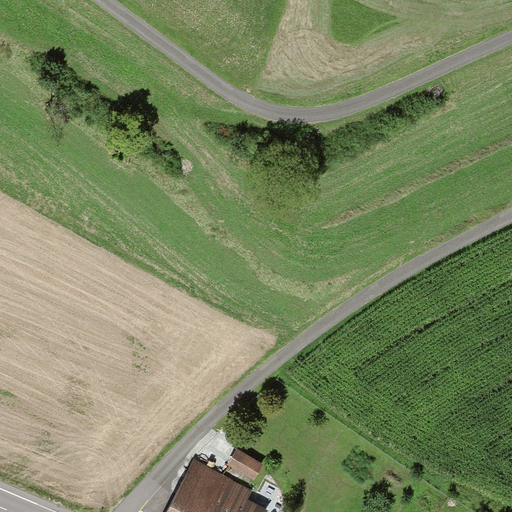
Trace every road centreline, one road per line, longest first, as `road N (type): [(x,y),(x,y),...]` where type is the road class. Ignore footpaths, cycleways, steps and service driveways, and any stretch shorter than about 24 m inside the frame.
road 1 (track): [(511,209),(302,342),(174,453),(123,511)]
road 2 (track): [(98,0),(223,92),(263,113),(309,121),(370,99),(511,25)]
